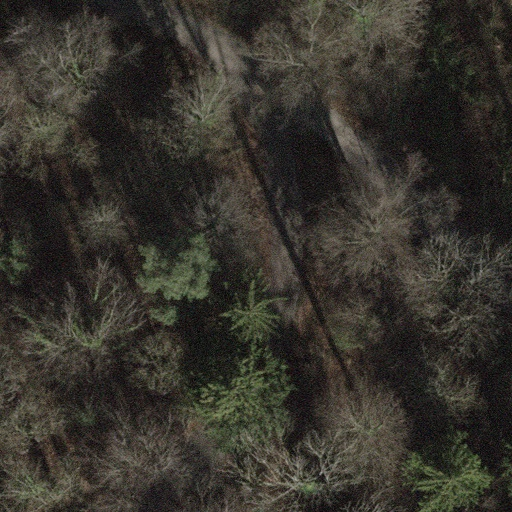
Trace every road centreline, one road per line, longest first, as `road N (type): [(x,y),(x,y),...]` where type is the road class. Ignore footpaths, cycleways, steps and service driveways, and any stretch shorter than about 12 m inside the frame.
road 1 (track): [(237,56),(285,158),(292,225),(281,320),(258,381),(215,443),(117,511)]
road 2 (track): [(237,56),(354,150),(511,303)]
